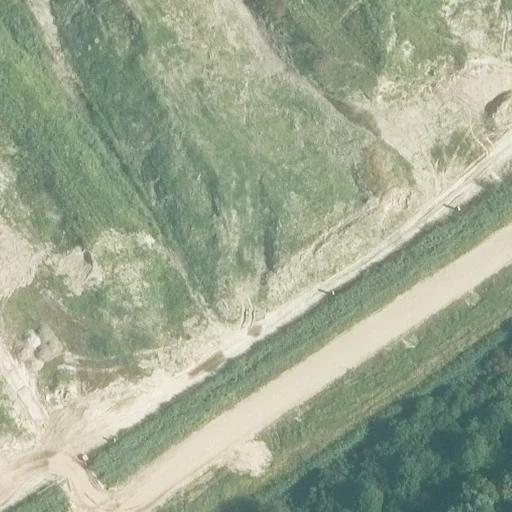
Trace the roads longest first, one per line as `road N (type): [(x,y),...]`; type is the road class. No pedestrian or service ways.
road 1 (track): [(0,491),(29,483),(511,150)]
road 2 (unclassified): [(107,511),(511,240)]
